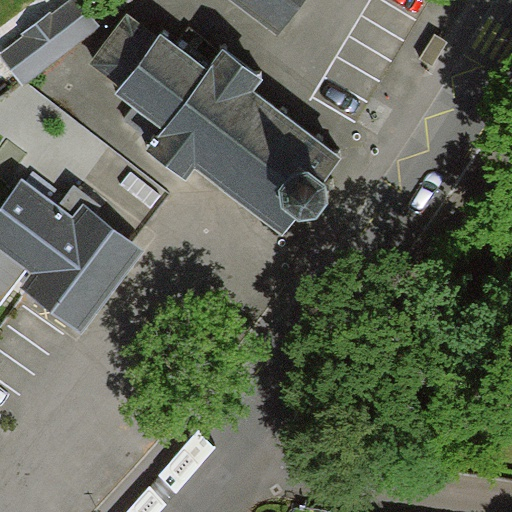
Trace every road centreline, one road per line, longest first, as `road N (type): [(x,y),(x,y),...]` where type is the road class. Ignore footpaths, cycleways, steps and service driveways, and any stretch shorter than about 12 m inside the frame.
road 1 (tertiary): [(249,432),(511,42)]
road 2 (residential): [(249,432),(319,475),(511,502)]
